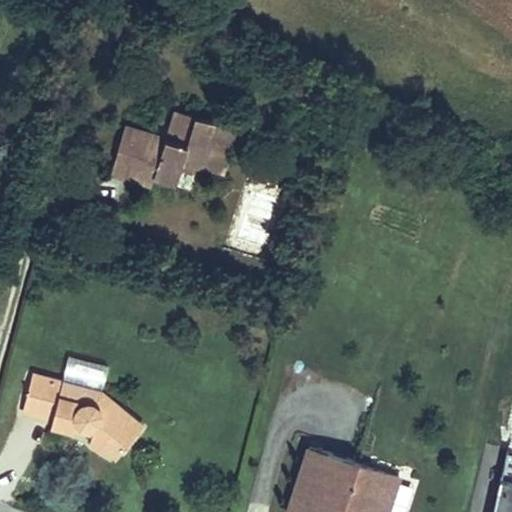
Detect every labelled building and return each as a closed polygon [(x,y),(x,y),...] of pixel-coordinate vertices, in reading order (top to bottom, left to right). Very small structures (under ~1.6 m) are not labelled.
[(175,145),(184,114),(169,110),(160,140),(175,145)] [(160,140),(120,128),(106,178),(125,183),(129,170),(159,179),(172,183),(175,173),(179,161),(200,168),(219,173),(233,129),(184,114),(175,145),(160,140)] [(200,168),(179,161),(175,173),(197,179),(200,168)] [(129,170),(125,183),(155,192),(159,179),(129,170)] [(238,238),(263,245),(276,197),(252,190),(238,238)] [(92,388),(28,371),(17,411),(47,420),(45,429),(64,436),(68,426),(80,431),(90,429),(87,440),(111,461),(129,440),(109,424),(110,406),(92,388)] [(138,429),(110,406),(109,424),(129,440),(138,429)] [(359,454),(304,439),(282,511),(286,511),(405,511),(415,482),(401,479),(404,472),(359,454)] [(511,511),(511,478),(501,476),(491,511),(511,511)]
